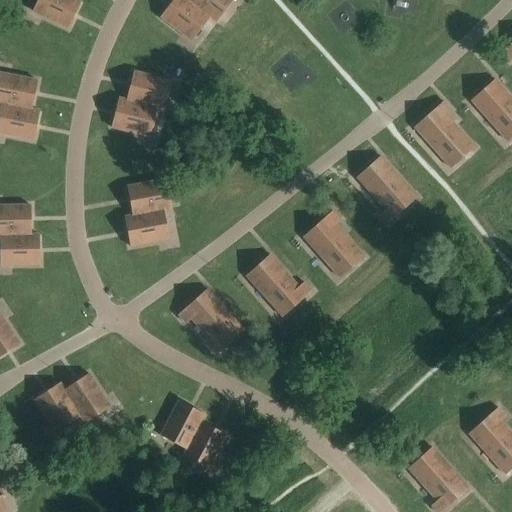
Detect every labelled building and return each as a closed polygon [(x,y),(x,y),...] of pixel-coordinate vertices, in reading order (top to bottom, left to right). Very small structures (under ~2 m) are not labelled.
[(81,2),(77,0),(38,0),(34,11),(33,10),(32,11),(68,29),(68,27),(67,27),(79,2),(81,2)] [(215,24),(215,23),(185,0),(174,0),(161,18),(160,17),(159,18),(191,42),(192,41),(191,40),(208,18),(215,24)] [(185,0),(215,23),(216,23),(215,22),(231,0),(232,0),(233,1),(233,0),(185,0)] [(511,42),(502,51),(503,52),(504,52),(503,51),(509,46),(511,49),(511,57),(511,59),(510,58),(509,59),(510,60),(511,58),(511,42)] [(0,103),(39,111),(30,109),(36,81),(37,82),(37,80),(35,80),(0,72),(0,103)] [(118,98),(118,99),(164,110),(165,110),(163,109),(170,82),(171,82),(172,81),(133,72),(133,73),(134,73),(127,100),(118,98)] [(511,101),(494,81),(495,80),(494,79),(471,100),(471,101),(473,100),(508,140),(506,141),(507,142),(511,137),(511,101)] [(164,110),(118,99),(119,100),(112,127),(111,126),(111,128),(113,128),(149,137),(150,136),(148,136),(155,109),(164,111),(164,110)] [(443,103),(444,102),(443,101),(414,127),(415,128),(416,127),(451,166),(450,167),(450,168),(474,147),(473,146),(472,148),(444,116),(451,110),(450,109),(449,110),(450,111),(444,116),(437,107),(442,102),(443,103)] [(39,111),(0,103),(0,104),(1,104),(0,111),(0,134),(33,141),(34,140),(32,139),(38,112),(39,112),(39,111)] [(380,214),(381,215),(382,214),(381,214),(387,209),(394,217),(389,222),(388,221),(387,222),(388,223),(417,197),(416,196),(415,197),(380,158),(381,157),(380,156),(356,177),(357,178),(359,177),(387,208),(380,214)] [(124,217),(171,209),(171,208),(170,208),(165,181),(166,180),(166,179),(164,180),(127,187),(127,188),(128,188),(133,215),(124,217)] [(0,235),(39,235),(39,234),(30,235),(29,207),(30,206),(30,205),(0,205),(0,235)] [(171,209),(124,217),(124,218),(126,218),(131,245),(130,246),(130,247),(132,246),(169,240),(169,238),(167,239),(162,211),(171,209)] [(332,213),(333,212),(332,211),(303,237),(304,238),(305,236),(340,276),(339,277),(339,278),(363,257),(362,256),(361,257),(333,226),(340,220),(339,219),(338,220),(339,220),(333,225),(326,217),(331,212),(332,213)] [(39,235),(0,235),(0,236),(1,236),(1,264),(0,264),(0,265),(39,265),(39,264),(38,264),(38,236),(39,236),(39,235)] [(304,284),(305,283),(304,282),(297,288),(269,256),(270,255),(269,254),(246,275),(247,276),(248,275),(283,315),(282,316),(282,317),(312,291),(311,290),(310,291),(305,296),(297,288),(303,283),(304,284)] [(178,315),(179,316),(180,315),(179,314),(185,309),(192,317),(186,322),(185,323),(186,324),(192,318),(220,349),(219,350),(220,351),(244,330),(243,329),(242,330),(206,291),(208,290),(207,289),(178,315)] [(0,355),(18,344),(19,345),(20,344),(19,342),(0,313),(0,355)] [(65,390),(62,387),(60,383),(59,383),(85,423),(86,423),(85,422),(108,406),(109,407),(110,407),(89,373),(88,374),(88,375),(65,390)] [(85,423),(59,383),(59,384),(36,400),(35,399),(34,399),(35,401),(56,433),(57,432),(56,431),(79,416),(84,423),(85,423)] [(183,457),(205,415),(204,416),(179,402),(180,401),(179,401),(178,402),(178,403),(160,436),(161,436),(162,435),(187,448),(182,457),(183,457)] [(497,409),(498,408),(498,407),(468,433),(469,434),(471,433),(506,472),(504,474),(505,475),(511,468),(511,437),(499,422),(505,416),(505,415),(504,416),(504,417),(498,422),(491,414),(497,409)] [(201,423),(204,419),(206,415),(205,415),(183,457),(184,456),(209,469),(208,470),(209,471),(228,436),(227,435),(226,436),(201,423)] [(441,511),(468,488),(467,487),(466,489),(431,449),(432,448),(432,447),(408,468),(409,469),(410,468),(438,500),(431,505),(432,506),(433,506),(433,505),(438,500),(446,508),(441,511)]
